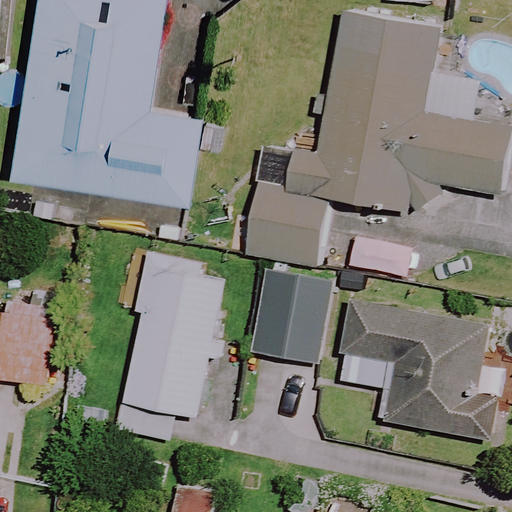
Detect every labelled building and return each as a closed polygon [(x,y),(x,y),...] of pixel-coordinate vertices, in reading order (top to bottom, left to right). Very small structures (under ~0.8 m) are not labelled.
[(184,205),(197,116),(147,108),(163,0),(34,0),(8,179),(184,205)] [(257,182),(246,257),(324,268),(334,202),(440,217),(444,187),(504,196),(511,140),(511,129),(427,117),(439,34),(341,19),(321,157),(302,154),(298,180),(297,188),(257,182)] [(234,274),(150,257),(122,402),(116,430),(180,443),(186,414),(206,418),(234,274)] [(325,363),(334,280),(261,272),(252,355),(325,363)] [(511,409),(511,353),(511,348),(511,333),(492,329),(351,302),(336,383),(394,394),(388,425),(496,446),(503,408),(511,409)] [(57,323),(5,321),(2,387),(55,389),(57,323)] [(341,511),(321,507),(319,511),(222,511),(229,484),(193,476),(184,511),(341,511)]
